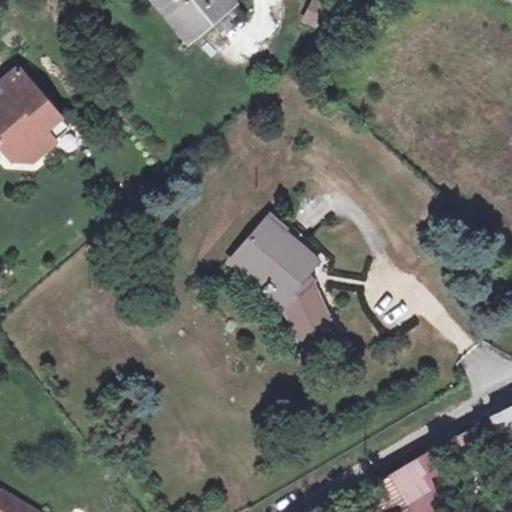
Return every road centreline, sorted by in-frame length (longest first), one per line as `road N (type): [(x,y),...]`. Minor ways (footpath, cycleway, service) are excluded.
road 1 (unclassified): [(305,511),(511,394)]
road 2 (track): [(294,233),(327,205),(352,208),(377,245),(384,280)]
